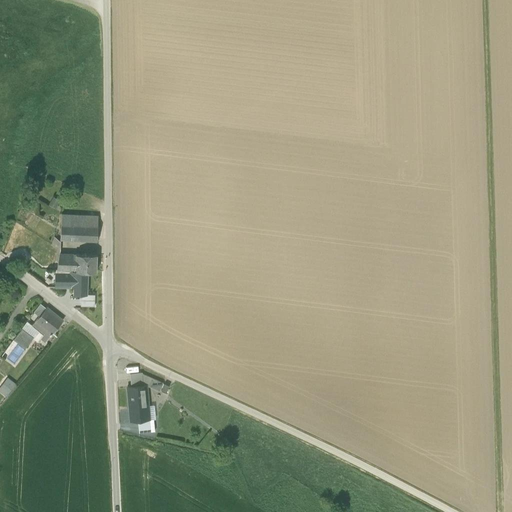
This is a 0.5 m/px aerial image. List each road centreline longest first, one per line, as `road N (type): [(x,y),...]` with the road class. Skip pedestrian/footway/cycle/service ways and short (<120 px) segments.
road 1 (unclassified): [(458,511),(110,346)]
road 2 (unclassified): [(110,346),(105,0)]
road 3 (unclassified): [(117,511),(110,346)]
road 4 (unclassified): [(110,346),(0,258)]
